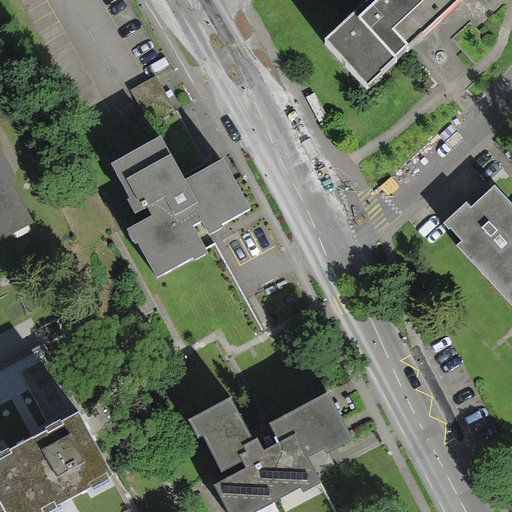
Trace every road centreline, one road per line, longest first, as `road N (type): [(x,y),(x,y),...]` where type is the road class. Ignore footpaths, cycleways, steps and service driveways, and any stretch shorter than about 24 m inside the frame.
road 1 (tertiary): [(326,238),(465,511)]
road 2 (tertiary): [(192,0),(326,238)]
road 3 (residential): [(326,238),(374,215),(469,141),(511,91)]
